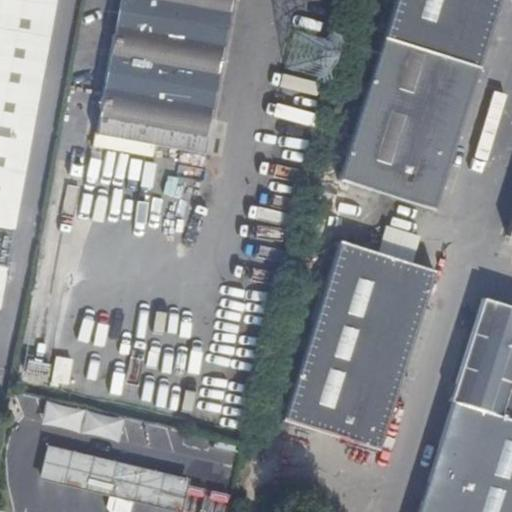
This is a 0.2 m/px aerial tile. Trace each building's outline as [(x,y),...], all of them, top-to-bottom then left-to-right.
[(0,0),(0,273),(1,270),(11,215),(26,133),(35,78),(49,0),(0,0)] [(116,0),(97,103),(92,132),(200,153),(229,0),(116,0)] [(393,0),(336,183),(437,215),(505,0),(393,0)] [(35,78),(26,133),(52,137),(62,82),(44,79),(35,78)] [(11,215),(1,270),(27,275),(37,220),(11,215)] [(285,419),(385,450),(440,275),(340,244),(285,419)] [(449,398),(511,418),(511,309),(481,299),(449,398)] [(511,511),(511,426),(441,404),(406,511),(511,511)] [(75,486),(110,495),(117,466),(110,464),(47,449),(39,478),(75,486)] [(130,511),(133,500),(139,471),(117,466),(110,495),(107,509),(109,511),(130,511)] [(139,471),(133,500),(181,511),(188,483),(184,482),(139,471)]
